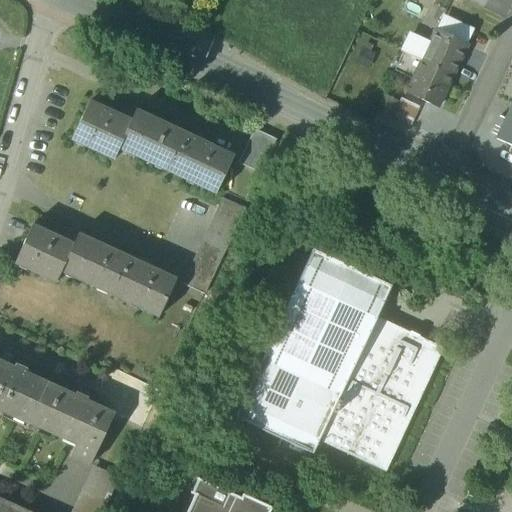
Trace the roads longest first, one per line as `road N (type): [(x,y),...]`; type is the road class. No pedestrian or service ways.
road 1 (unclassified): [(56,4),(511,213)]
road 2 (residential): [(56,4),(0,168)]
